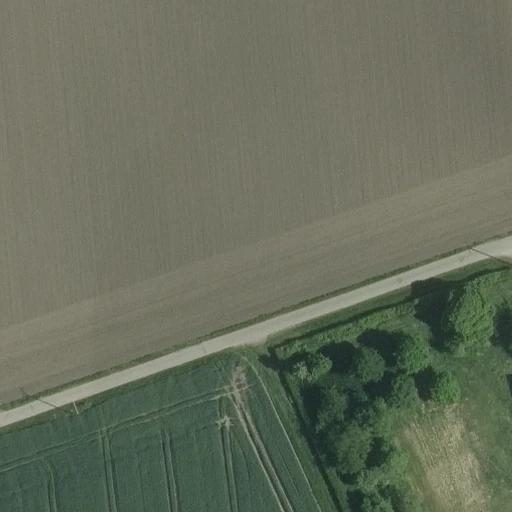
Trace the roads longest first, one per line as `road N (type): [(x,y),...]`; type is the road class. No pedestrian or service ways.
road 1 (unclassified): [(511,249),(0,424)]
road 2 (unknown): [(320,511),(245,340)]
